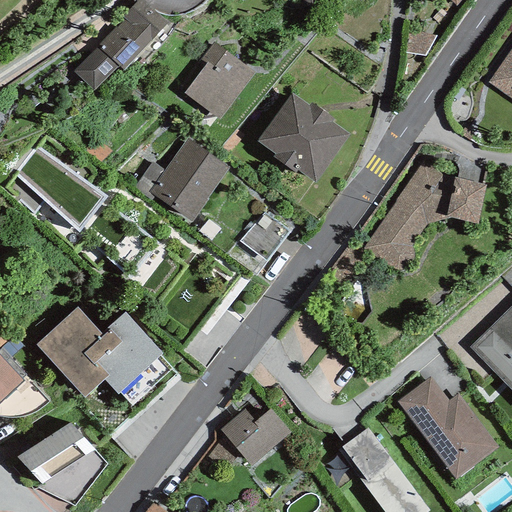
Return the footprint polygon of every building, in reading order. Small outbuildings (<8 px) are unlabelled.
[(123,69),(168,22),(144,0),(138,0),(122,17),(124,19),(75,72),(94,90),(118,65),(123,69)] [(206,64),(184,93),(219,120),(254,73),(214,43),(200,60),(206,64)] [(511,49),(488,83),(511,99),(511,49)] [(292,94),(258,142),(276,155),(274,157),(296,173),(298,170),(315,183),(349,135),(332,123),(335,120),(312,103),(309,107),(292,94)] [(99,164),(111,151),(97,138),(85,150),(99,164)] [(164,171),(148,193),(153,196),(191,223),(208,200),(207,199),(228,168),(188,139),(164,171)] [(108,197),(38,148),(16,176),(6,188),(34,215),(45,203),(80,233),(108,197)] [(164,171),(152,162),(134,188),(151,200),(153,196),(148,193),(164,171)] [(420,166),(363,249),(386,264),(394,269),(400,269),(406,268),(410,265),(413,260),(414,256),(413,252),(411,247),(419,235),(427,225),(446,218),(454,179),(420,166)] [(446,218),(478,224),(486,185),(454,179),(446,218)] [(267,262),(290,232),(264,212),(241,241),(267,262)] [(211,242),(221,230),(209,220),(199,232),(211,242)] [(511,266),(501,276),(511,286),(511,266)] [(511,306),(470,348),(511,389),(511,306)] [(77,308),(36,345),(84,398),(104,380),(118,395),(120,393),(132,406),(172,369),(160,356),(162,354),(124,313),(106,330),(107,332),(103,336),(77,308)] [(11,358),(24,347),(15,337),(3,349),(11,358)] [(0,403),(24,382),(22,378),(26,375),(11,358),(3,349),(0,350),(0,403)] [(431,377),(396,402),(456,479),(498,447),(458,394),(448,401),(431,377)] [(251,467),(291,433),(270,409),(255,422),(244,410),(220,431),(224,436),(238,451),(251,467)] [(41,485),(95,450),(70,422),(17,457),(41,485)] [(383,511),(429,511),(430,511),(368,428),(338,450),(383,511)] [(224,470),(238,451),(224,436),(207,456),(224,470)] [(164,511),(153,502),(144,511),(164,511)]
